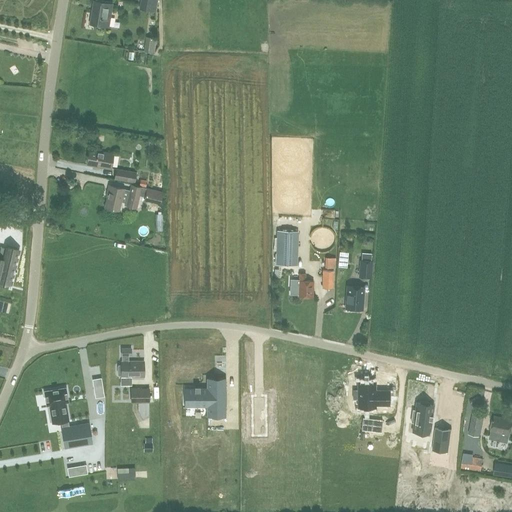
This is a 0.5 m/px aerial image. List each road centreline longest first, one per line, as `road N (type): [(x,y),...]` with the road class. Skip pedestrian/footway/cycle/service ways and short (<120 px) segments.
road 1 (unclassified): [(511,387),(203,324),(23,350)]
road 2 (unclassified): [(23,350),(62,0)]
